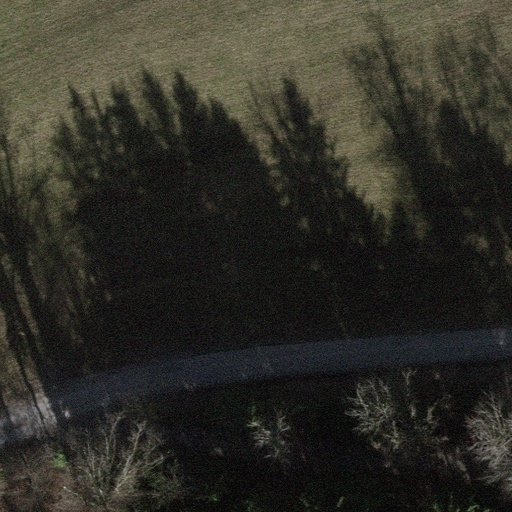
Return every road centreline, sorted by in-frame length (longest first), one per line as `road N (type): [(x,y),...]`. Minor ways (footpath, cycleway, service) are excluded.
road 1 (track): [(21,423),(110,388),(200,368),(511,344)]
road 2 (track): [(21,423),(511,465)]
